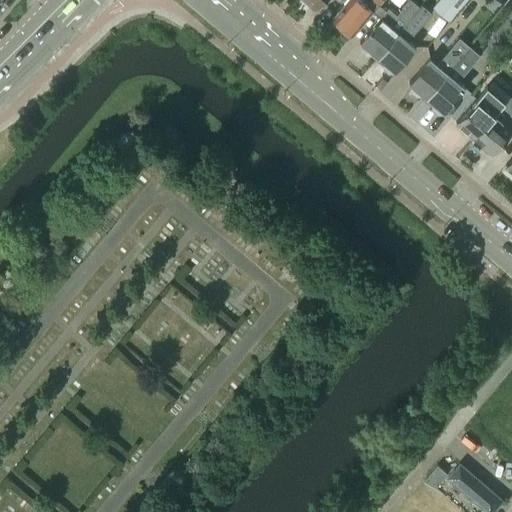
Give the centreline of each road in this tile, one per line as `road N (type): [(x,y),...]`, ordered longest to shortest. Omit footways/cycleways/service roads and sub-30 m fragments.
road 1 (tertiary): [(511,262),(209,0)]
road 2 (unclassified): [(511,494),(445,439),(511,360)]
